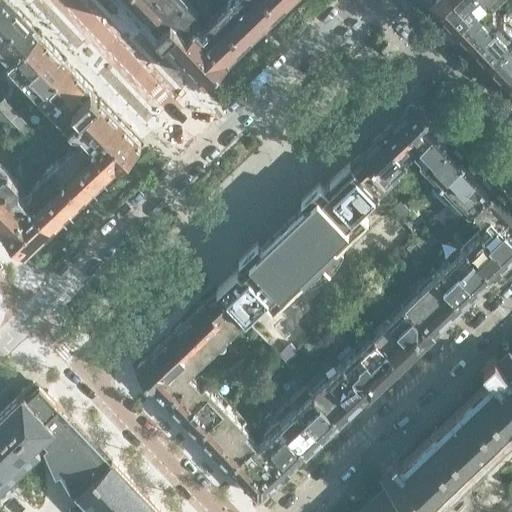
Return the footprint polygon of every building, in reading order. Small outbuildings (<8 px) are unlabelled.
[(0,0),(0,8),(9,0),(8,0),(0,0)] [(38,31),(9,0),(0,8),(0,67),(6,61),(38,31)] [(151,0),(129,0),(140,11),(151,0)] [(197,16),(195,13),(182,0),(151,0),(140,11),(173,45),(196,23),(197,24),(197,16)] [(262,24),(239,0),(226,0),(229,3),(219,13),(245,40),(262,24)] [(280,7),(273,0),(239,0),(262,24),(280,7)] [(475,15),(461,0),(433,0),(434,0),(472,40),(499,14),(497,14),(492,8),(485,8),(484,7),(475,15)] [(461,0),(475,15),(484,7),(479,3),(482,0),(461,0)] [(219,13),(202,29),(201,30),(227,57),(245,40),(219,13)] [(488,57),(511,34),(511,23),(503,14),(499,14),(472,40),(488,57)] [(227,57),(201,30),(202,29),(197,24),(196,23),(173,45),(205,79),(227,57)] [(69,63),(38,31),(6,61),(13,69),(16,66),(33,84),(30,86),(37,94),(69,63)] [(505,75),(511,67),(511,34),(488,57),(505,75)] [(100,96),(69,63),(37,94),(44,101),(47,99),(63,116),(61,119),(68,126),(100,96)] [(93,142),(120,117),(100,96),(68,126),(71,129),(79,129),(86,137),(87,136),(93,142)] [(0,102),(25,130),(31,124),(6,97),(0,102)] [(422,139),(440,122),(416,98),(381,132),(406,156),(415,148),(415,143),(420,138),(422,139)] [(113,166),(141,139),(120,117),(93,142),(92,143),(113,166)] [(468,152),(440,122),(422,139),(420,138),(415,143),(415,148),(420,154),(419,159),(439,180),(468,152)] [(406,161),(406,156),(381,132),(350,162),(377,190),(399,170),(398,168),(406,161)] [(113,166),(92,143),(93,142),(87,136),(86,137),(63,159),(60,155),(52,162),(83,195),(113,166)] [(498,184),(468,152),(439,180),(467,209),(472,209),(498,184)] [(83,195),(52,162),(45,170),(48,173),(24,196),(31,202),(32,201),(53,224),(83,195)] [(337,248),(368,219),(359,210),(379,192),(377,190),(350,162),(329,181),(330,181),(324,187),(320,182),(301,200),(305,205),(261,246),(257,242),(238,259),(243,264),(237,269),(216,289),(244,318),(245,319),(265,301),(273,310),(304,280),(308,285),(309,287),(312,285),(315,284),(318,283),(322,281),(326,278),(330,274),(334,270),(336,268),(338,265),(340,260),(342,257),(343,253),(342,253),(337,248)] [(0,189),(14,176),(7,169),(5,171),(0,165),(0,189)] [(31,202),(24,196),(18,189),(18,180),(14,176),(0,189),(0,223),(4,228),(31,202)] [(511,198),(498,184),(472,209),(480,217),(487,217),(492,212),(511,233),(511,198)] [(25,250),(53,224),(32,201),(31,202),(4,228),(25,250)] [(511,255),(511,233),(492,212),(487,217),(485,219),(489,223),(465,245),(492,274),(511,255)] [(462,303),(492,274),(465,245),(434,274),(462,303)] [(432,332),(462,303),(434,274),(404,303),(432,332)] [(212,349),(244,318),(216,289),(205,300),(184,320),(212,349)] [(401,361),(432,332),(404,303),(373,333),(401,361)] [(212,349),(184,320),(152,350),(172,372),(177,366),(184,374),(189,370),(212,349)] [(371,390),(401,361),(373,333),(343,361),(371,390)] [(430,498),(511,420),(511,343),(498,356),(496,354),(495,355),(495,354),(483,366),(492,376),(401,463),(396,458),(388,465),(381,472),(389,481),(371,499),(383,511),(428,511),(436,504),(430,498)] [(227,403),(205,380),(201,383),(189,370),(184,374),(177,366),(172,372),(152,350),(135,366),(197,431),(227,403)] [(340,419),(371,390),(343,361),(313,390),(340,419)] [(243,374),(234,365),(228,371),(236,380),(243,374)] [(256,375),(249,367),(243,373),(250,380),(256,375)] [(243,373),(243,374),(236,380),(243,387),(250,380),(243,373)] [(263,382),(256,375),(250,380),(257,387),(263,382)] [(164,511),(48,390),(36,377),(0,411),(0,484),(40,446),(34,440),(39,434),(46,442),(43,445),(56,471),(61,469),(75,495),(79,493),(97,511),(164,511)] [(257,387),(250,380),(243,387),(250,394),(256,388),(257,387)] [(264,396),(256,388),(250,394),(258,402),(264,396)] [(308,450),(340,419),(313,390),(280,421),(308,450)] [(260,454),(253,447),(258,443),(244,429),(248,426),(227,403),(197,431),(257,494),(262,494),(275,481),(255,459),(260,454)] [(275,481),(308,450),(280,421),(258,443),(253,447),(260,454),(255,459),(275,481)] [(383,511),(371,499),(357,511),(383,511)]
